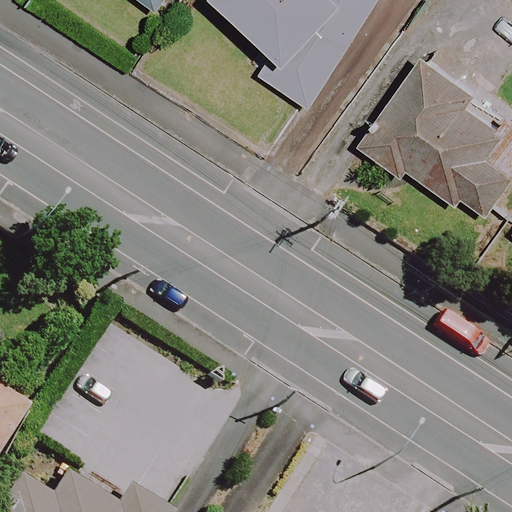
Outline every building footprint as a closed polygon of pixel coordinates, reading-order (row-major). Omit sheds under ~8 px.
[(136,0),(155,14),(165,0),(136,0)] [(208,0),(208,2),(302,67),(284,93),(310,111),(385,0),(208,0)] [(481,95),(425,60),(369,149),(488,225),(511,186),(511,127),(476,105),(481,95)] [(0,445),(22,411),(0,396),(0,445)] [(167,511),(109,477),(88,511),(66,511),(36,493),(24,511),(167,511)]
